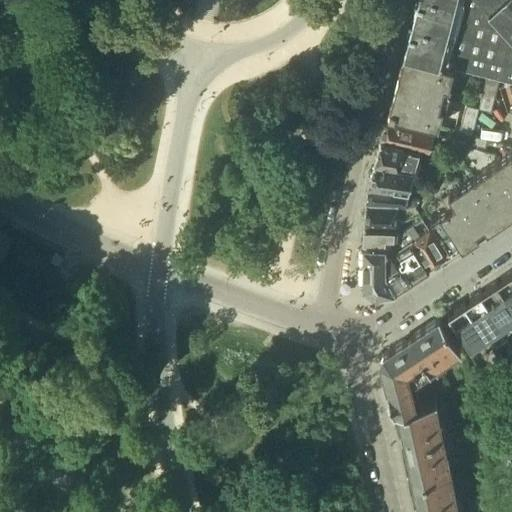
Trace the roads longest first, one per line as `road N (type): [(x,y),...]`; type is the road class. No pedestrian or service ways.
road 1 (residential): [(343,332),(173,277),(0,194)]
road 2 (residential): [(397,0),(335,242),(330,293),(343,332)]
road 3 (residential): [(343,332),(387,319),(511,236)]
road 4 (residential): [(343,332),(391,511)]
